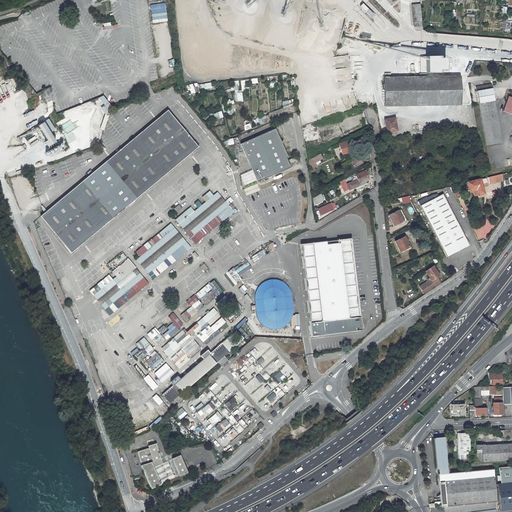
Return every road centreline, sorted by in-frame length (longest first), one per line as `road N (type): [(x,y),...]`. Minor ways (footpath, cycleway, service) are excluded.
road 1 (unclassified): [(133,511),(88,377),(0,191)]
road 2 (motorway): [(256,511),(336,464),(406,408),(505,295)]
road 3 (unclassified): [(320,389),(214,476),(133,511)]
road 4 (residential): [(393,321),(371,110)]
road 5 (motorway): [(395,398),(303,467),(219,511)]
road 6 (motorway): [(511,246),(395,398)]
road 7 (motorway): [(511,266),(395,398)]
road 8 (tertiary): [(511,212),(457,281),(393,321)]
